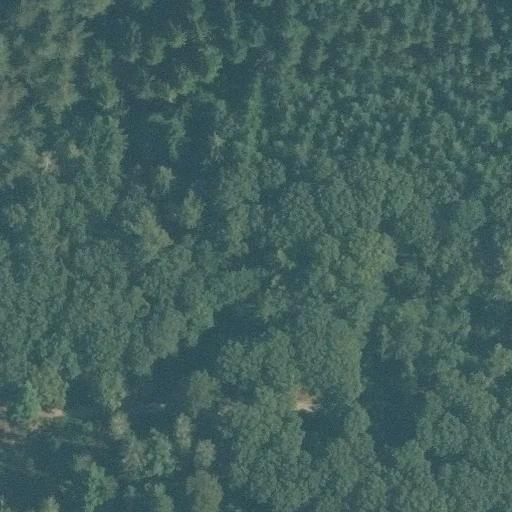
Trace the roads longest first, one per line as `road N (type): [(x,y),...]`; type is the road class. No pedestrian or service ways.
road 1 (track): [(260,0),(198,227),(511,275)]
road 2 (track): [(511,405),(0,414)]
road 3 (track): [(198,227),(0,226)]
